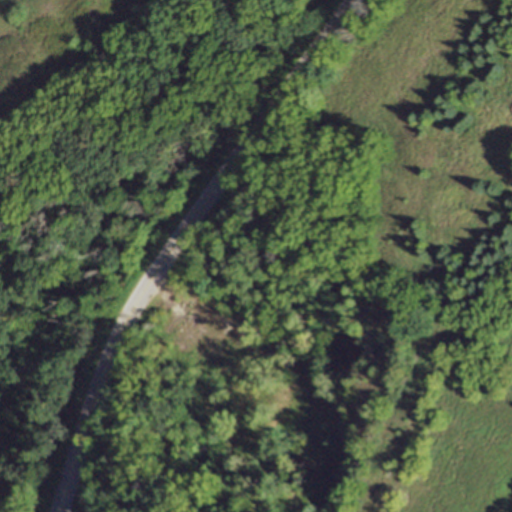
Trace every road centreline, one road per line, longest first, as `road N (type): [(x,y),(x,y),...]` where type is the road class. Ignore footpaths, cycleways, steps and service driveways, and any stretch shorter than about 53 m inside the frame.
road 1 (secondary): [(55,511),(135,309),(353,0)]
road 2 (track): [(151,282),(259,385)]
